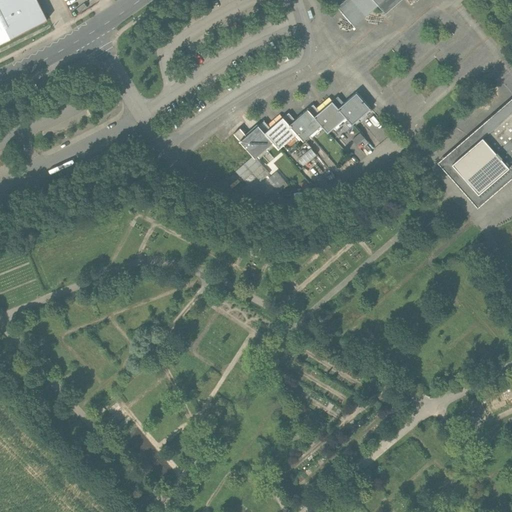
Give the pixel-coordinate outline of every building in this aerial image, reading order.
[(37,0),(0,0),(0,43),(47,20),(37,0)] [(331,0),(340,10),(354,26),(378,5),(374,0),(331,0)] [(374,0),(378,5),(386,13),(400,0),(374,0)] [(344,103),(338,96),(332,101),(346,117),(354,127),(360,122),(358,119),(370,108),(356,92),(344,103)] [(511,98),(438,162),(478,208),(511,178),(511,98)] [(320,111),(313,104),(307,109),(321,125),(328,133),(346,117),(332,101),(320,111)] [(295,120),(289,112),(283,117),(297,133),(305,143),(311,138),(309,136),(321,125),(307,109),(295,120)] [(271,128),(264,120),(258,126),(273,143),(278,149),(297,133),(283,117),(271,128)] [(246,136),(240,129),(234,134),(253,157),(255,158),(273,143),(258,126),(246,136)] [(253,157),(235,173),(247,186),(256,178),(260,183),(269,175),(255,158),(253,157)] [(276,173),(267,181),(279,194),(288,186),(276,173)]
